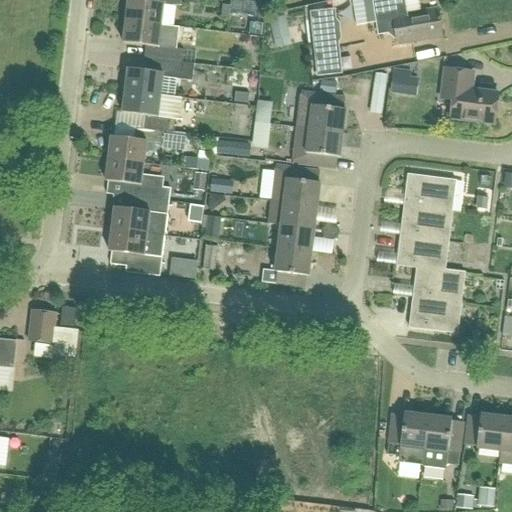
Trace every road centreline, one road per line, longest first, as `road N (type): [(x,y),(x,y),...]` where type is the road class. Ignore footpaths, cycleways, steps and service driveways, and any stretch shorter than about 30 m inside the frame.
road 1 (residential): [(347,314),(370,157),(390,142),(511,155)]
road 2 (residential): [(347,314),(337,306),(49,270)]
road 3 (residential): [(49,270),(81,0)]
road 4 (residential): [(511,388),(422,377),(347,314)]
